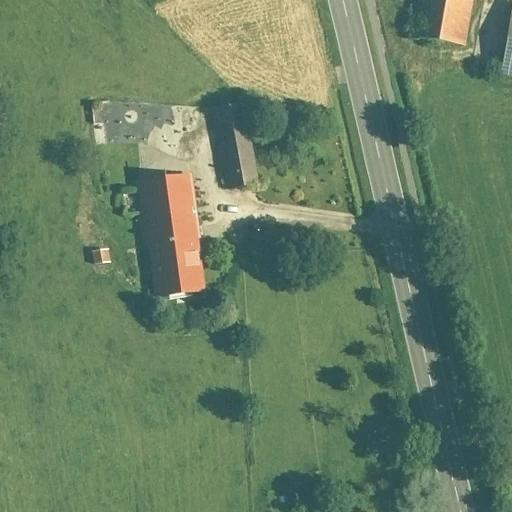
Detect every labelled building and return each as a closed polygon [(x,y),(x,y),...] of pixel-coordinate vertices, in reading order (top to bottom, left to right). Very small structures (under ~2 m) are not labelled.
[(411,0),(404,40),(466,52),(475,0),(411,0)] [(511,29),(502,78),(511,79),(511,29)] [(218,110),(230,190),(260,185),(247,105),(218,110)] [(139,185),(153,298),(201,292),(187,179),(139,185)] [(92,254),(92,271),(109,271),(110,255),(92,254)]
